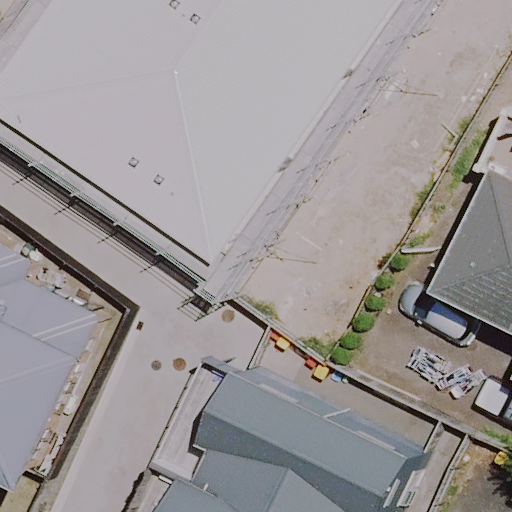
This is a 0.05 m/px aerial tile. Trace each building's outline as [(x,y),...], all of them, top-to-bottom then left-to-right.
[(145,0),(110,56),(334,198),(460,0),(145,0)] [(511,177),(456,300),(511,325),(511,177)] [(367,238),(265,183),(235,241),(337,296),(367,238)] [(16,254),(0,245),(0,488),(5,479),(26,489),(109,324),(7,273),(16,254)] [(293,511),(167,443),(128,511),(293,511)]
